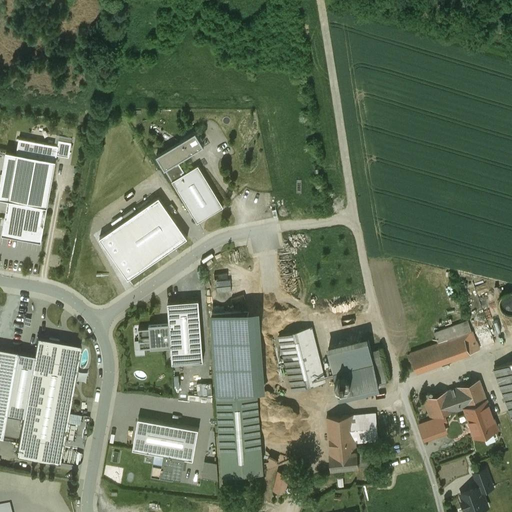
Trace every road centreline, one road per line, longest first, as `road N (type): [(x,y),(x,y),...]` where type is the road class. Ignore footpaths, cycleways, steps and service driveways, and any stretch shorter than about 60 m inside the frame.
road 1 (track): [(355,219),(320,0)]
road 2 (unclassified): [(99,325),(221,239),(264,232)]
road 3 (unclassified): [(99,325),(108,370),(88,511)]
road 4 (unclassified): [(440,511),(393,366)]
road 5 (track): [(393,366),(355,219)]
